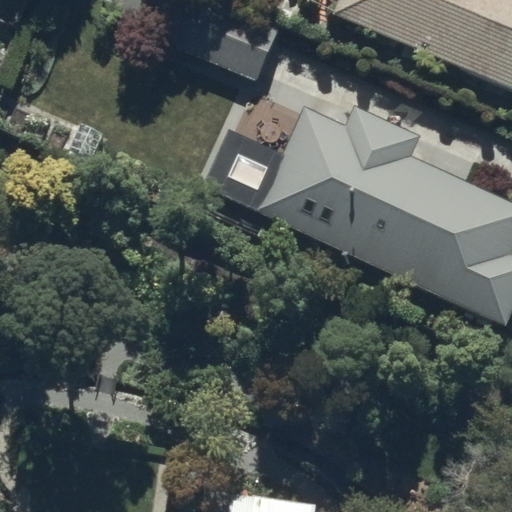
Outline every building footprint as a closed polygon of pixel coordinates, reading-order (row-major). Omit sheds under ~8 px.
[(97,0),(97,1),(118,10),(115,17),(175,42),(192,0),(97,0)] [(172,48),(253,81),(275,29),(206,0),(192,0),(175,42),(172,48)] [(511,0),(336,0),(331,13),(511,88),(511,0)] [(342,125),(301,106),(279,153),(224,128),(197,187),(502,326),(511,303),(511,256),(509,255),(511,248),(511,202),(408,155),(416,136),(351,106),(342,125)] [(100,134),(79,124),(66,153),(87,162),(100,134)] [(316,511),(317,505),(230,495),(227,511),(316,511)]
